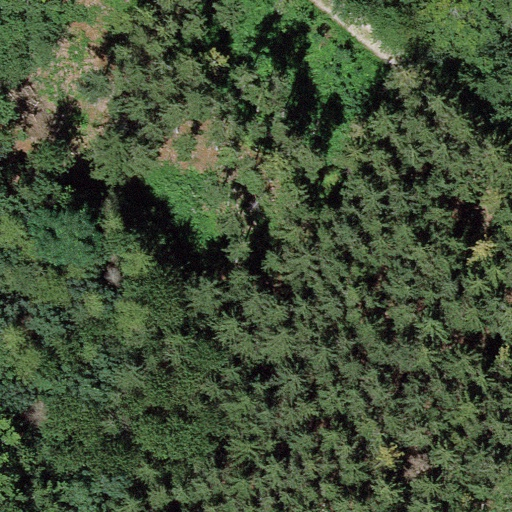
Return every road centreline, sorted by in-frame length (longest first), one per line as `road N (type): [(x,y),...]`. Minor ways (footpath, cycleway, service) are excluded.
road 1 (track): [(511,195),(289,0)]
road 2 (track): [(336,511),(255,373)]
